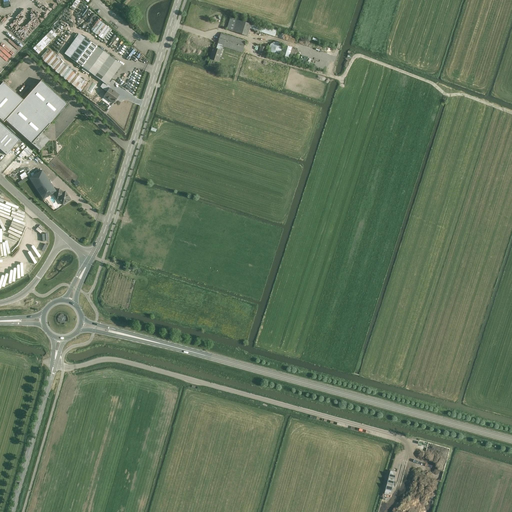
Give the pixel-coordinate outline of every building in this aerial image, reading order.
[(250,29),(275,37),(277,30),(252,22),(251,24),(230,18),(226,30),(248,36),(250,29)] [(242,53),(246,41),(221,33),(218,44),(216,49),(214,48),(212,55),(212,54),(210,59),(218,61),(222,51),(221,51),(222,47),(242,53)] [(104,96),(113,103),(119,95),(110,88),(107,85),(122,65),(84,38),(79,34),(64,54),(69,58),(103,83),(100,87),(107,92),(104,96)] [(48,35),(37,44),(43,50),(53,40),(48,35)] [(135,47),(133,50),(117,39),(115,41),(117,42),(112,49),(127,60),(132,53),(136,56),(139,51),(135,47)] [(282,48),(282,47),(282,45),(282,44),(281,42),(280,42),(278,41),(276,41),(275,41),(274,41),(273,42),(272,42),(271,44),(270,45),(270,46),(270,48),(271,49),(272,50),(272,51),(273,52),(275,53),(276,53),(277,53),(278,52),(280,51),(281,50),(282,49),(282,48)] [(292,49),(292,48),(284,45),(281,58),(288,61),(290,56),(293,56),(295,50),(292,49)] [(260,46),(258,54),(264,56),(267,47),(260,46)] [(89,80),(48,49),(40,59),(81,90),(89,80)] [(333,66),(336,56),(313,49),(312,53),(317,54),(316,58),(323,61),(322,62),(333,66)] [(5,120),(39,151),(49,140),(41,133),(67,105),(41,81),(23,100),(3,82),(0,85),(0,118),(4,122),(5,120)] [(4,126),(0,130),(0,146),(12,133),(4,126)] [(12,133),(0,146),(0,149),(6,155),(20,140),(12,133)] [(17,173),(22,180),(28,176),(23,169),(17,173)] [(56,192),(56,191),(42,170),(29,179),(43,200),(53,194),(56,192)] [(59,189),(56,191),(56,192),(53,194),(56,200),(58,199),(62,205),(70,200),(65,192),(62,194),(59,189)] [(384,494),(389,495),(389,492),(391,493),(393,487),(394,487),(394,479),(395,480),(396,475),(394,475),(393,471),(390,471),(384,494)]
